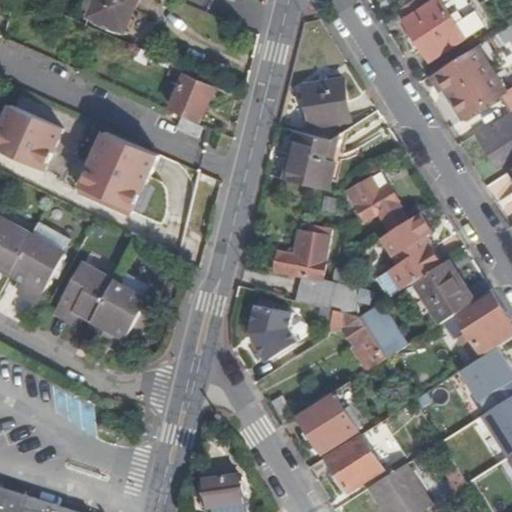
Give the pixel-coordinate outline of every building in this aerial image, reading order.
[(96,0),(89,18),(124,34),(139,0),(96,0)] [(425,0),(413,0),(399,9),(431,60),(486,26),(470,0),(437,0),(429,6),(425,0)] [(505,93),(477,47),(438,72),(447,85),(467,117),(505,93)] [(168,74),(173,64),(140,49),(135,60),(168,74)] [(438,72),(432,76),(440,89),(447,85),(438,72)] [(186,75),(170,111),(200,124),(215,88),(186,75)] [(343,80),(304,88),(311,128),(350,121),(343,80)] [(0,140),(48,163),(64,129),(12,106),(0,131),(0,140)] [(511,114),(511,112),(476,134),(499,169),(511,160),(511,114)] [(80,191),(132,215),(159,157),(106,133),(80,191)] [(328,159),(332,141),(300,133),(287,181),(328,191),(330,183),(335,160),(328,159)] [(334,142),(332,141),(328,159),(335,160),(342,136),(334,142)] [(372,175),(348,190),(366,221),(399,201),(382,173),(374,178),(372,175)] [(339,200),(325,197),(322,213),(335,216),(339,200)] [(418,213),(382,237),(398,262),(387,269),(401,291),(415,282),(445,263),(426,235),(430,232),(418,213)] [(0,269),(9,275),(31,235),(0,217),(0,269)] [(31,235),(64,254),(72,240),(39,221),(31,235)] [(300,223),(299,232),(309,235),(311,225),(300,223)] [(304,278),(298,302),(335,312),(361,318),(353,274),(339,272),(339,270),(334,270),(331,282),(323,281),(332,230),(311,225),(309,235),(299,232),(293,256),(279,253),(275,271),(304,278)] [(31,235),(9,275),(23,282),(18,292),(37,303),(64,254),(31,235)] [(476,302),(449,260),(445,263),(415,282),(442,324),(476,302)] [(92,321),(114,281),(84,265),(56,314),(76,324),(81,315),(92,321)] [(391,298),(401,291),(387,269),(377,276),(391,298)] [(114,281),(146,299),(152,288),(120,270),(114,281)] [(114,281),(92,321),(107,329),(101,338),(121,350),(149,301),(146,299),(114,281)] [(414,402),(459,374),(511,340),(511,323),(492,292),(476,302),(442,324),(431,331),(442,349),(460,338),(468,352),(435,373),(432,368),(404,387),(414,402)] [(387,360),(408,346),(380,305),(361,318),(387,360)] [(292,313),(256,306),(253,329),(260,339),(253,344),(267,365),(299,345),(289,330),(292,313)] [(335,312),(331,332),(343,330),(368,372),(387,360),(361,318),(335,312)] [(511,340),(459,374),(468,389),(471,387),(507,364),(511,360),(511,340)] [(471,387),(476,396),(511,373),(511,371),(507,364),(471,387)] [(511,373),(476,396),(499,431),(511,422),(511,373)] [(350,383),(335,393),(348,415),(353,412),(350,406),(360,399),(350,383)] [(335,393),(299,416),(323,454),(358,431),(358,430),(348,415),(335,393)] [(383,471),(361,436),(326,458),(348,493),(383,471)] [(371,488),(386,511),(423,511),(433,506),(407,465),(371,488)] [(205,511),(209,511),(244,504),(239,477),(200,485),(200,487),(193,488),(196,504),(204,503),(205,511)] [(0,511),(75,511),(0,488),(0,511)] [(205,511),(204,503),(196,504),(197,511),(205,511)]
